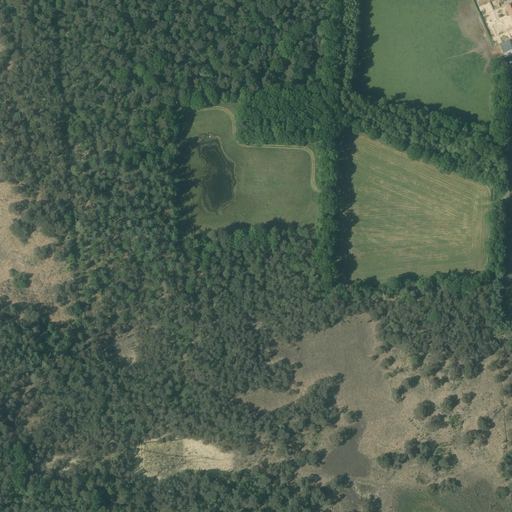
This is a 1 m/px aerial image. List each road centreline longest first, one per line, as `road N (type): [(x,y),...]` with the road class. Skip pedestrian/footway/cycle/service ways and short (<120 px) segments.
road 1 (track): [(294,181),(174,103),(168,0)]
road 2 (track): [(74,237),(54,0)]
road 3 (track): [(79,316),(74,237),(176,232)]
